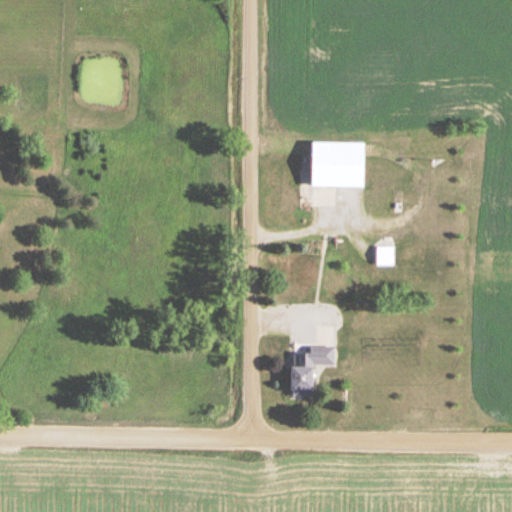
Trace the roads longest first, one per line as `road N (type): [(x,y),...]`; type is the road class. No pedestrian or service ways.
road 1 (residential): [(511,434),(0,432)]
road 2 (residential): [(246,435),(246,0)]
